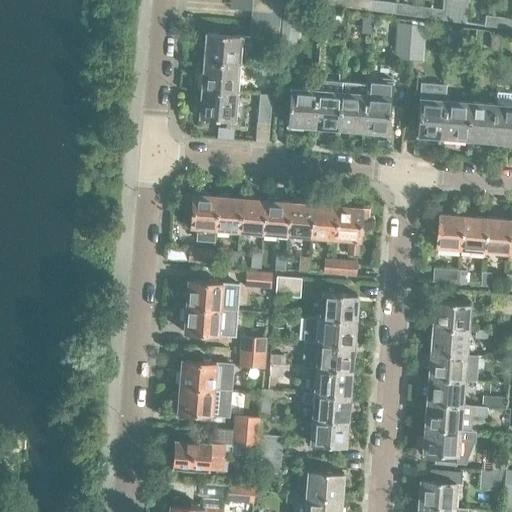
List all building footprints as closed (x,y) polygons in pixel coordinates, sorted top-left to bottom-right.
[(250,0),(250,10),(278,13),(279,1),(271,0),(250,0)] [(346,0),(345,6),(371,10),(372,0),(346,0)] [(372,0),(371,10),(396,13),(397,3),(376,0),(372,0)] [(442,0),(441,9),(422,6),(421,16),(453,21),(455,0),(442,0)] [(455,0),(453,21),(464,22),(467,0),(455,0)] [(396,13),(421,16),(422,6),(397,3),(396,13)] [(282,6),(280,43),(296,44),(299,8),(282,6)] [(249,23),(277,26),(278,13),(250,10),(249,23)] [(318,12),(317,28),(329,29),(330,12),(318,12)] [(483,25),(509,28),(510,18),(498,16),(485,14),(483,25)] [(362,17),(361,33),(370,33),(372,17),(362,17)] [(276,39),(277,26),(249,23),(248,36),(276,39)] [(394,58),(408,59),(411,24),(397,23),(394,58)] [(411,24),(408,59),(423,60),(425,26),(411,24)] [(450,29),(448,44),(459,45),(460,29),(450,29)] [(202,61),(240,64),(242,35),(204,32),(202,61)] [(491,34),(489,50),(501,51),(502,35),(491,34)] [(200,89),(238,92),(240,64),(202,61),(200,89)] [(261,74),(276,75),(276,66),(261,65),(261,74)] [(365,94),(362,131),(388,133),(391,96),(377,95),(378,84),(366,83),(365,94)] [(312,127),(315,90),(290,88),(287,125),(312,127)] [(236,120),(238,92),(200,89),(197,118),(236,120)] [(312,127),(337,129),(340,92),(315,90),(312,127)] [(337,129),(362,131),(365,94),(340,92),(337,129)] [(260,94),(257,122),(269,123),(272,95),(260,94)] [(442,137),(445,100),(419,98),(416,135),(442,137)] [(466,139),(466,137),(469,102),(445,100),(442,137),(466,139)] [(491,141),(491,137),(494,104),(469,102),(466,137),(466,139),(491,141)] [(511,105),(494,104),(491,137),(491,141),(511,142),(511,105)] [(215,228),(218,195),(185,193),(184,203),(191,204),(190,226),(215,228)] [(215,228),(239,230),(242,197),(218,195),(215,228)] [(239,230),(262,232),(265,199),(242,197),(239,230)] [(262,232),(287,234),(290,202),(265,199),(262,232)] [(287,234),(310,236),(314,204),(290,202),(287,234)] [(310,236),(335,238),(338,206),(314,204),(310,236)] [(338,206),(335,238),(348,240),(347,254),(357,255),(360,220),(368,221),(369,208),(338,206)] [(460,249),(463,215),(438,213),(436,247),(460,249)] [(460,249),(484,251),(487,217),(463,215),(460,249)] [(484,251),(508,252),(511,219),(487,217),(484,251)] [(214,249),(213,249),(188,247),(187,261),(212,263),(214,249)] [(227,250),(226,265),(236,266),(237,251),(227,250)] [(251,252),(250,267),(260,268),(261,253),(251,252)] [(284,269),(285,254),(275,253),(274,269),(284,269)] [(299,255),(298,271),(308,272),(309,256),(299,255)] [(332,274),(333,260),(323,259),(322,273),(332,274)] [(356,262),(333,260),(332,274),(355,276),(356,262)] [(272,271),(245,269),(244,285),(270,287),(272,271)] [(433,281),(458,283),(458,271),(434,269),(433,281)] [(458,271),(458,283),(466,284),(467,271),(458,271)] [(490,286),(491,272),(481,271),(480,285),(490,286)] [(301,277),(276,276),(275,295),(300,297),(301,277)] [(187,279),(185,305),(219,308),(220,293),(236,295),(237,283),(187,279)] [(322,292),(320,317),(354,319),(355,316),(357,316),(358,305),(355,304),(356,294),(322,292)] [(488,312),(511,313),(511,294),(490,293),(488,312)] [(433,325),(467,328),(469,303),(435,301),(434,311),(432,311),(432,321),(434,321),(433,325)] [(219,308),(185,305),(183,329),(234,333),(234,323),(218,322),(219,308)] [(303,341),(352,345),(353,341),(355,341),(356,328),(354,327),(354,319),(320,317),(306,316),(306,317),(304,317),(302,340),(304,340),(304,341),(303,341)] [(431,352),(465,354),(467,328),(433,325),(433,335),(431,335),(430,347),(432,347),(431,352)] [(272,327),(271,337),(281,338),(282,327),(272,327)] [(474,337),(487,339),(488,330),(475,329),(474,337)] [(239,350),(266,351),(267,336),(240,334),(239,350)] [(317,367),(350,370),(351,366),(353,367),(354,354),(352,354),(352,345),(303,341),(301,366),(308,367),(317,367)] [(265,367),(266,351),(239,350),(238,365),(265,367)] [(430,373),(430,377),(463,380),(465,354),(431,352),(431,360),(429,360),(428,373),(430,373)] [(269,353),(268,362),(283,363),(284,353),(273,353),(269,353)] [(181,359),(179,385),(214,388),(215,372),(231,373),(232,363),(181,359)] [(307,375),(308,367),(301,366),(295,365),(295,374),(307,375)] [(317,367),(315,393),(349,396),(349,392),(351,392),(352,380),(350,380),(350,370),(317,367)] [(429,398),(428,402),(461,404),(463,380),(430,377),(429,386),(427,386),(426,397),(429,398)] [(214,388),(179,385),(177,410),(228,414),(229,404),(212,403),(214,388)] [(349,396),(315,393),(293,391),(292,400),(314,402),(313,418),(347,421),(347,417),(349,417),(350,406),(348,405),(349,396)] [(494,395),(493,406),(505,407),(506,396),(494,395)] [(260,400),(260,411),(269,411),(269,401),(260,400)] [(426,427),(471,430),(472,415),(486,416),(487,406),(461,404),(428,402),(428,412),(425,412),(424,422),(427,423),(426,427)] [(234,414),(233,430),(259,432),(260,416),(234,414)] [(346,430),(347,421),(313,418),(311,444),(345,447),(346,442),(347,442),(348,430),(346,430)] [(475,430),(471,430),(426,427),(426,436),(423,436),(422,448),(425,448),(425,452),(436,453),(435,463),(456,464),(456,462),(465,463),(473,442),(475,442),(475,430)] [(259,434),(259,432),(233,430),(210,428),(209,442),(175,439),(173,465),(226,470),(228,445),(257,447),(259,434)] [(256,452),(281,454),(282,435),(259,434),(257,447),(256,452)] [(492,451),(490,471),(505,472),(507,453),(492,451)] [(279,472),(281,454),(256,452),(255,471),(279,472)] [(310,470),(308,495),(341,498),(342,494),(344,494),(345,482),(343,482),(343,473),(310,470)] [(505,472),(490,471),(480,470),(479,488),(504,490),(504,484),(505,472)] [(420,501),(420,504),(454,507),(456,481),(422,479),(422,488),(419,488),(418,500),(420,501)] [(227,500),(252,502),(253,485),(228,483),(227,500)] [(511,484),(504,484),(504,490),(503,506),(511,506),(511,484)] [(285,502),(297,503),(298,494),(285,493),(285,502)] [(342,511),(343,507),(341,507),(341,498),(308,495),(306,511),(342,511)]
